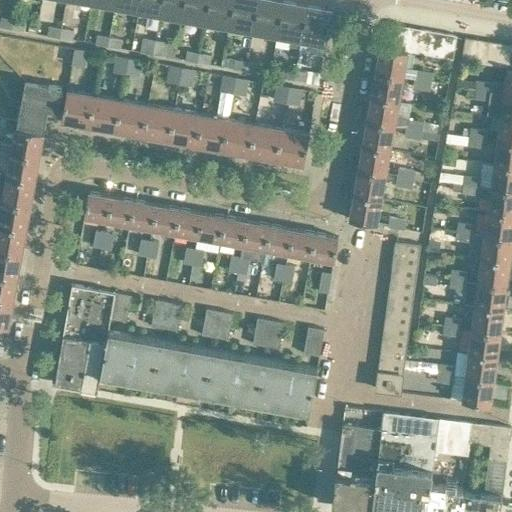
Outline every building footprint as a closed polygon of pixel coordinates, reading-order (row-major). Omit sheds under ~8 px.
[(113,0),(112,6),(136,10),(137,0),(113,0)] [(137,0),(136,10),(160,14),(162,0),(137,0)] [(162,0),(160,14),(183,18),(186,0),(162,0)] [(186,0),(183,18),(207,22),(211,0),(186,0)] [(211,0),(207,22),(231,27),(235,0),(211,0)] [(235,0),(231,27),(255,31),(260,0),(235,0)] [(260,0),(255,31),(278,35),(284,1),(283,0),(260,0)] [(278,35),(277,43),(289,45),(290,43),(301,45),(302,39),(308,5),(308,4),(297,2),(297,3),(284,1),(278,35)] [(321,8),(308,5),(302,39),(325,43),(328,29),(329,29),(330,23),(329,23),(331,9),(321,7),(321,8)] [(0,15),(0,26),(10,29),(12,18),(0,15)] [(12,18),(10,29),(23,31),(25,20),(12,18)] [(46,24),(44,35),(58,37),(60,26),(46,24)] [(394,48),(405,50),(409,26),(398,24),(394,48)] [(74,29),(60,26),(58,37),(72,40),(74,29)] [(405,50),(408,50),(417,52),(421,28),(409,26),(405,50)] [(417,52),(428,54),(433,30),(421,28),(417,52)] [(445,32),(433,30),(428,54),(440,56),(445,32)] [(457,35),(445,32),(440,56),(453,58),(457,35)] [(97,33),(95,44),(108,46),(110,35),(97,33)] [(122,38),(110,35),(108,46),(121,48),(122,38)] [(461,60),(476,62),(480,39),(465,36),(461,60)] [(142,37),(140,52),(153,54),(156,39),(142,37)] [(156,39),(153,54),(166,56),(168,42),(169,41),(156,39)] [(476,62),(488,64),(492,41),(480,39),(476,62)] [(504,42),(492,41),(488,64),(499,66),(504,42)] [(499,66),(508,68),(511,68),(511,65),(511,43),(504,42),(499,66)] [(376,71),(403,76),(415,78),(432,81),(433,72),(405,67),(408,50),(405,50),(394,48),(380,45),(376,71)] [(87,50),(74,48),(71,63),(84,65),(87,50)] [(186,50),(185,60),(197,62),(199,52),(186,50)] [(212,54),(199,52),(197,62),(210,64),(212,54)] [(112,70),(125,72),(128,57),(115,55),(112,70)] [(141,60),(128,57),(125,72),(139,75),(141,60)] [(236,59),(234,69),(246,71),(248,61),(236,59)] [(248,61),(246,71),(259,73),(261,63),(248,61)] [(166,80),(179,83),(182,67),(168,65),(166,80)] [(195,69),(182,67),(179,83),(193,85),(195,69)] [(282,77),(294,79),(296,70),(283,67),(282,77)] [(511,93),(511,68),(508,68),(506,83),(477,79),(476,88),(511,93)] [(308,72),(296,70),(294,79),(306,81),(308,72)] [(399,101),(403,76),(376,71),(371,96),(399,101)] [(219,90),(233,93),(236,77),(222,74),(219,90)] [(249,79),(236,77),(233,93),(246,95),(249,79)] [(430,90),(432,81),(415,78),(414,87),(430,90)] [(56,112),(58,112),(62,87),(24,80),(15,127),(13,126),(13,127),(43,132),(47,109),(57,111),(56,112)] [(287,102),(290,86),(277,84),(274,99),(287,102)] [(290,86),(287,102),(299,104),(302,88),(290,86)] [(511,93),(476,88),(468,87),(467,96),(491,99),(491,102),(503,104),(502,116),(511,117),(511,93)] [(61,120),(88,125),(93,93),(67,88),(61,120)] [(88,125),(115,129),(120,98),(93,93),(88,125)] [(394,125),(399,101),(371,96),(367,120),(394,125)] [(115,129),(142,134),(147,103),(120,98),(115,129)] [(142,134),(169,139),(174,107),(147,103),(142,134)] [(169,139),(196,144),(201,112),(174,107),(169,139)] [(196,144),(223,149),(228,117),(201,112),(196,144)] [(511,141),(511,117),(502,116),(498,139),(511,141)] [(223,149),(250,154),(255,122),(228,117),(223,149)] [(408,118),(406,127),(423,130),(424,122),(408,118)] [(367,120),(363,145),(390,150),(394,125),(367,120)] [(250,154),(277,159),(282,127),(255,122),(250,154)] [(470,127),(469,136),(486,138),(487,129),(470,126),(470,127)] [(39,158),(43,132),(13,127),(8,152),(39,158)] [(309,132),(282,127),(277,159),(304,163),(309,132)] [(439,133),(423,130),(406,127),(405,136),(438,142),(439,133)] [(485,147),(486,138),(469,136),(468,145),(485,147)] [(511,165),(511,141),(498,139),(495,163),(511,165)] [(0,150),(7,152),(9,143),(1,141),(0,140),(0,150)] [(386,175),(390,150),(363,145),(358,170),(386,175)] [(34,182),(39,158),(8,152),(4,176),(34,182)] [(481,176),(479,185),(511,189),(511,165),(495,163),(483,161),(481,176)] [(397,177),(414,180),(416,171),(399,168),(397,177)] [(358,170),(354,195),(381,199),(386,175),(358,170)] [(464,174),(463,183),(479,185),(481,176),(464,174)] [(0,198),(0,200),(2,201),(30,206),(34,182),(4,176),(0,198)] [(412,189),(414,180),(397,177),(396,186),(412,189)] [(453,182),(452,190),(462,191),(462,192),(490,196),(488,210),(511,213),(511,189),(479,185),(463,183),(453,182)] [(88,191),(84,215),(106,219),(111,195),(88,191)] [(111,195),(106,219),(129,224),(134,199),(111,195)] [(354,195),(349,218),(377,223),(381,199),(354,195)] [(129,224),(152,228),(156,203),(134,199),(129,224)] [(30,206),(2,201),(0,200),(0,225),(26,230),(30,206)] [(179,207),(156,203),(152,228),(175,232),(179,207)] [(202,211),(179,207),(175,232),(197,236),(202,211)] [(511,213),(488,210),(485,234),(511,237),(511,213)] [(225,215),(202,211),(197,236),(220,240),(225,215)] [(225,215),(220,240),(243,244),(247,220),(225,215)] [(389,225),(404,228),(406,218),(390,215),(389,225)] [(241,256),(238,273),(248,275),(251,258),(264,260),(266,248),(270,224),(247,220),(243,244),(241,256)] [(458,221),(456,230),(473,232),(474,223),(458,221)] [(266,248),(288,252),(293,228),(270,224),(266,248)] [(0,250),(21,255),(26,230),(0,225),(0,250)] [(293,228),(288,252),(311,256),(316,232),(293,228)] [(96,230),(93,247),(101,248),(104,232),(96,230)] [(456,230),(455,239),(472,241),(470,256),(482,258),(510,261),(511,246),(511,237),(485,234),(473,232),(456,230)] [(104,232),(101,248),(110,250),(113,233),(104,232)] [(311,256),(334,261),(338,236),(316,232),(311,256)] [(140,238),(137,255),(147,257),(150,240),(140,238)] [(150,240),(147,257),(156,258),(159,241),(150,240)] [(395,240),(393,253),(419,256),(421,243),(395,240)] [(187,246),(184,263),(192,265),(195,248),(187,246)] [(195,248),(192,265),(200,266),(201,266),(204,249),(195,248)] [(0,275),(17,279),(21,255),(0,250),(0,275)] [(418,268),(419,256),(393,253),(392,264),(418,268)] [(232,254),(229,271),(238,273),(241,256),(232,254)] [(482,258),(478,281),(507,285),(510,261),(482,258)] [(277,263),(274,279),(283,281),(286,264),(277,263)] [(286,264),(283,281),(292,283),(295,266),(286,264)] [(392,264),(390,276),(416,279),(418,268),(392,264)] [(450,278),(467,280),(468,271),(451,268),(450,278)] [(318,289),(328,291),(331,272),(321,270),(318,289)] [(424,274),(423,284),(437,286),(438,276),(424,274)] [(0,300),(13,303),(17,279),(0,275),(0,300)] [(414,292),(416,279),(390,276),(389,288),(414,292)] [(465,289),(467,280),(450,278),(449,287),(465,289)] [(504,309),(507,285),(478,281),(475,305),(504,309)] [(100,374),(109,330),(111,317),(116,291),(71,283),(62,336),(56,367),(54,382),(61,383),(84,387),(98,390),(100,374)] [(389,288),(387,299),(413,303),(414,292),(389,288)] [(111,317),(127,320),(131,294),(116,291),(111,317)] [(173,301),(156,298),(151,325),(168,328),(173,301)] [(387,299),(385,311),(411,315),(413,303),(387,299)] [(0,325),(8,327),(13,303),(0,300),(0,325)] [(168,328),(185,331),(190,304),(173,301),(168,328)] [(500,332),(504,309),(475,305),(472,329),(500,332)] [(220,310),(206,307),(202,334),(215,336),(220,310)] [(215,336),(228,338),(233,312),(220,310),(215,336)] [(410,327),(411,315),(385,311),(384,323),(410,327)] [(270,319),(257,316),(253,343),(266,345),(270,319)] [(444,325),(460,327),(461,318),(445,316),(444,325)] [(266,345),(279,348),(284,321),(270,319),(266,345)] [(384,323),(382,334),(408,338),(410,327),(384,323)] [(459,336),(460,327),(444,325),(442,334),(459,336)] [(324,328),(308,326),(303,352),(320,355),(324,328)] [(497,356),(500,332),(472,329),(469,352),(497,356)] [(288,361),(109,330),(100,374),(309,411),(317,367),(288,361)] [(407,344),(408,338),(382,334),(381,346),(406,350),(407,344)] [(381,346),(379,358),(405,361),(406,350),(381,346)] [(438,363),(437,372),(454,374),(465,376),(494,380),(497,356),(469,352),(457,351),(455,365),(438,363)] [(403,374),(405,361),(379,358),(377,370),(379,371),(402,374),(403,374)] [(377,388),(399,391),(402,374),(379,371),(377,388)] [(437,380),(452,382),(453,382),(454,374),(437,372),(436,380),(437,380)] [(491,403),(494,380),(465,376),(462,399),(491,403)] [(439,417),(383,410),(381,427),(382,427),(371,509),(392,511),(427,511),(431,482),(435,450),(439,417)] [(471,421),(439,417),(435,450),(467,454),(471,421)] [(463,489),(459,511),(500,511),(502,495),(511,426),(508,425),(471,421),(469,441),(490,444),(484,491),(463,489)] [(343,422),(332,504),(371,509),(382,427),(381,427),(343,422)] [(459,511),(463,486),(431,482),(427,511),(459,511)]
